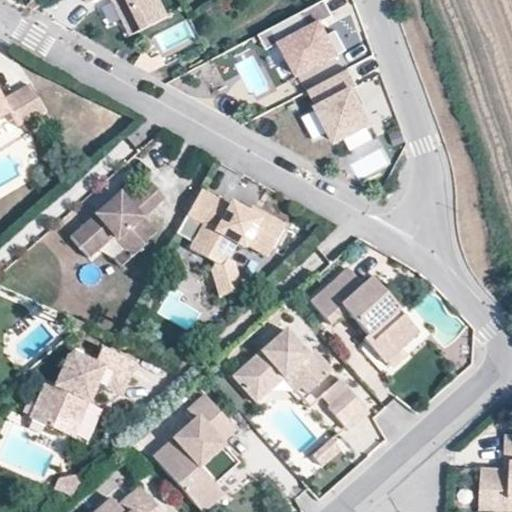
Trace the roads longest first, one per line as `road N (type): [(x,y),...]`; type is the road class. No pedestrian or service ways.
road 1 (residential): [(402,245),(0,15)]
road 2 (residential): [(343,511),(493,378),(503,355),(491,325),(402,245)]
road 3 (residential): [(368,0),(427,169),(419,223),(402,245)]
